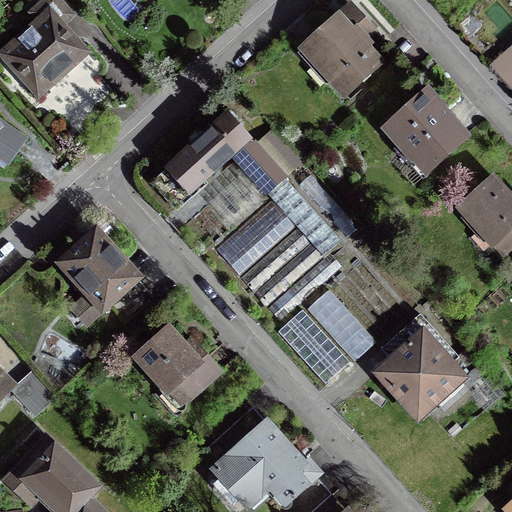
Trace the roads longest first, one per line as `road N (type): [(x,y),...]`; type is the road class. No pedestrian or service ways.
road 1 (residential): [(398,511),(99,178)]
road 2 (residential): [(300,0),(99,178)]
road 3 (residential): [(511,124),(399,0)]
road 4 (residential): [(99,178),(0,266)]
